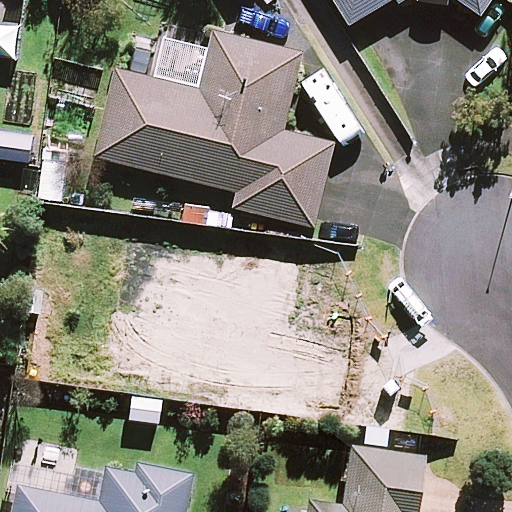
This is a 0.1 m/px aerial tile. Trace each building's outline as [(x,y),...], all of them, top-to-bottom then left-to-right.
[(458,7),(458,0),(462,0),(491,20),(504,0),(341,0),(360,31),(405,3),(409,8),(422,0),(426,0),(426,5),(458,7)] [(126,72),(104,161),(246,196),(242,212),(325,233),(347,146),(307,137),(296,134),(315,57),(225,35),(210,93),(126,72)] [(71,150),(44,148),(41,197),(67,199),(71,150)] [(146,313),(137,381),(227,393),(226,404),(338,419),(348,345),(291,338),(296,303),(306,305),(313,254),(265,247),(264,259),(243,256),(238,288),(178,280),(174,316),(146,313)] [(165,406),(121,402),(119,426),(163,430),(165,406)] [(424,511),(431,464),(357,454),(349,511),(338,511),(315,509),(314,511),(424,511)] [(24,495),(20,511),(194,511),(200,482),(143,471),(141,482),(112,476),(105,511),(24,495)]
